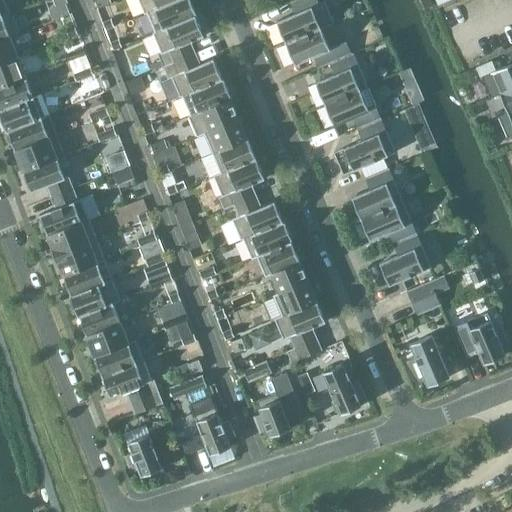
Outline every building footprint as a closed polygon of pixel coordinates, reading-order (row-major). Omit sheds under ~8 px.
[(0,0),(0,18),(3,17),(3,18),(11,15),(4,0),(0,0)] [(103,0),(96,3),(98,10),(107,7),(103,0)] [(138,0),(145,15),(147,14),(147,13),(177,0),(138,0)] [(156,33),(196,16),(196,17),(197,16),(190,0),(177,0),(147,13),(147,14),(155,32),(156,33)] [(286,43),(321,29),(335,24),(325,1),(319,4),(317,0),(296,0),(291,2),(296,14),(277,22),(286,43)] [(429,0),(426,0),(422,2),(425,10),(433,7),(429,0)] [(66,4),(58,7),(49,10),(53,21),(70,14),(66,4)] [(0,18),(0,41),(11,37),(20,34),(13,14),(11,15),(3,18),(3,17),(0,18)] [(156,33),(155,32),(153,33),(162,53),(159,54),(162,62),(164,67),(173,63),(196,53),(191,42),(204,36),(196,17),(196,16),(156,33)] [(103,23),(106,30),(114,27),(112,20),(103,23)] [(75,28),(67,31),(70,38),(78,34),(75,28)] [(330,63),(352,54),(346,42),(330,49),(321,29),(286,43),(295,65),(314,57),(319,68),(330,64),(330,63)] [(0,64),(19,57),(11,37),(0,41),(0,64)] [(111,43),(114,50),(122,47),(120,40),(111,43)] [(83,48),(75,51),(78,58),(86,55),(83,48)] [(201,64),(196,53),(173,63),(164,67),(169,79),(172,78),(181,98),(183,97),(183,96),(222,79),(222,78),(214,59),(201,64)] [(325,104),(367,86),(353,53),(352,54),(330,63),(330,64),(335,75),(316,83),(325,104)] [(0,87),(26,78),(19,57),(0,64),(0,87)] [(485,65),(489,73),(496,70),(492,61),(485,65)] [(162,62),(151,66),(153,71),(164,67),(162,62)] [(500,93),(511,88),(511,63),(496,70),(489,73),(482,76),(491,98),(501,94),(500,93)] [(489,73),(485,65),(477,68),(480,77),(482,76),(489,73)] [(91,68),(74,75),(77,81),(94,75),(91,68)] [(130,69),(122,72),(125,79),(133,76),(130,69)] [(406,70),(399,73),(404,84),(410,81),(406,70)] [(0,110),(34,98),(34,97),(26,78),(0,87),(0,110)] [(183,96),(183,97),(191,115),(191,116),(231,99),(231,100),(232,99),(223,78),(222,78),(222,79),(183,96)] [(139,80),(128,84),(132,95),(144,91),(139,80)] [(96,86),(87,89),(91,98),(100,94),(96,86)] [(358,129),(381,119),(367,86),(325,104),(335,126),(353,118),(358,129)] [(509,113),(511,111),(511,88),(500,93),(501,94),(508,112),(509,113)] [(8,132),(8,131),(49,115),(42,94),(34,97),(34,98),(0,110),(0,115),(7,132),(8,132)] [(191,116),(191,115),(188,116),(197,138),(205,134),(204,134),(239,119),(231,100),(231,99),(191,116)] [(92,122),(101,118),(109,115),(107,108),(90,115),(92,122)] [(511,111),(509,113),(508,112),(499,116),(508,138),(511,136),(511,111)] [(15,151),(57,135),(49,115),(8,131),(8,132),(15,151)] [(204,134),(205,134),(213,153),(248,139),(239,119),(204,134)] [(381,119),(358,129),(363,140),(334,152),(344,175),(361,167),(384,158),(396,153),(381,119)] [(94,139),(89,121),(66,128),(71,145),(94,139)] [(161,121),(152,125),(155,131),(163,127),(161,121)] [(144,128),(146,134),(155,131),(152,125),(144,128)] [(114,128),(106,132),(109,138),(117,135),(114,128)] [(23,172),(57,158),(58,159),(65,156),(57,135),(15,151),(23,172)] [(213,153),(221,173),(256,159),(248,139),(213,153)] [(151,146),(154,154),(168,149),(166,143),(165,140),(151,146)] [(154,154),(152,155),(158,169),(159,168),(168,165),(170,172),(172,171),(183,166),(175,146),(172,147),(168,149),(154,154)] [(58,159),(57,158),(23,172),(31,192),(46,187),(51,198),(74,189),(69,176),(65,178),(58,159)] [(384,158),(361,167),(366,178),(388,169),(384,158)] [(221,173),(214,176),(222,196),(219,197),(225,210),(234,206),(257,196),(252,185),(265,179),(256,159),(221,173)] [(159,168),(162,175),(170,172),(168,165),(159,168)] [(130,167),(114,173),(118,185),(134,178),(130,167)] [(361,219),(403,201),(389,168),(388,169),(366,178),(371,190),(352,198),(361,219)] [(167,188),(170,195),(187,188),(184,182),(167,188)] [(40,215),(48,236),(90,220),(82,199),(79,200),(74,189),(51,198),(55,209),(40,215)] [(234,206),(239,217),(232,219),(241,241),(244,240),(243,239),(283,222),(283,221),(275,201),(262,207),(257,196),(234,206)] [(403,201),(361,219),(370,241),(389,233),(394,244),(417,234),(403,201)] [(147,213),(139,216),(141,223),(150,220),(147,213)] [(188,214),(177,219),(180,227),(191,223),(188,214)] [(98,240),(90,220),(48,236),(53,248),(51,249),(54,257),(98,240)] [(243,239),(244,240),(252,259),(257,257),(292,243),(293,242),(284,221),(283,221),(283,222),(243,239)] [(191,223),(180,227),(184,236),(195,231),(191,223)] [(155,233),(147,236),(138,239),(141,246),(157,240),(155,233)] [(417,234),(394,244),(398,255),(380,263),(389,285),(432,268),(417,234)] [(59,264),(64,276),(105,260),(98,240),(54,257),(57,265),(59,264)] [(292,243),(257,257),(266,277),(272,274),(300,262),(292,243)] [(163,253),(154,256),(146,260),(148,266),(165,260),(163,253)] [(113,279),(105,260),(64,276),(71,296),(113,279)] [(272,274),(280,293),(280,294),(309,282),(300,262),(272,274)] [(200,272),(202,279),(219,273),(217,266),(200,272)] [(148,269),(140,272),(144,282),(152,279),(148,269)] [(481,269),(469,273),(474,285),(485,280),(481,269)] [(170,273),(150,281),(152,288),(173,280),(170,273)] [(79,317),(114,304),(121,301),(113,279),(71,296),(70,296),(78,318),(79,317)] [(436,293),(431,281),(407,291),(412,303),(436,293)] [(282,316),(317,301),(309,282),(280,294),(280,293),(274,296),(282,316)] [(208,293),(210,299),(218,296),(216,289),(208,293)] [(178,293),(170,297),(173,303),(181,300),(178,293)] [(412,303),(418,316),(441,306),(436,293),(412,303)] [(181,301),(159,310),(164,321),(166,320),(177,316),(186,313),(181,301)] [(317,301),(282,316),(275,319),(284,340),(290,337),(295,348),(295,349),(318,339),(313,328),(326,322),(317,301)] [(121,323),(114,304),(79,317),(87,336),(121,323)] [(232,306),(225,310),(227,316),(235,313),(232,306)] [(215,313),(218,319),(226,316),(224,310),(215,313)] [(188,319),(186,313),(177,316),(166,320),(168,327),(188,319)] [(467,356),(478,352),(484,365),(506,355),(502,346),(509,343),(502,326),(495,330),(488,313),(455,327),(467,356)] [(180,323),(176,325),(182,339),(186,337),(192,335),(187,321),(180,323)] [(129,343),(121,323),(87,336),(95,357),(129,343)] [(223,333),(226,340),(234,337),(231,330),(223,333)] [(192,335),(186,337),(188,344),(197,341),(194,334),(192,335)] [(417,361),(410,364),(417,380),(424,377),(428,387),(450,377),(432,335),(410,344),(417,361)] [(235,353),(246,349),(242,338),(232,342),(235,353)] [(318,339),(295,349),(295,348),(287,351),(292,363),(323,350),(318,339)] [(103,377),(144,361),(136,340),(129,343),(95,357),(103,377)] [(199,360),(188,364),(193,375),(204,371),(199,360)] [(244,370),(249,383),(272,373),(267,360),(244,370)] [(126,392),(130,403),(159,392),(157,386),(154,379),(152,380),(144,361),(103,377),(111,397),(126,392)] [(322,373),(340,415),(362,406),(359,399),(366,396),(359,380),(352,384),(344,364),(322,373)] [(170,387),(175,400),(208,387),(203,375),(170,387)] [(134,415),(164,403),(159,392),(130,403),(134,415)] [(254,417),(260,433),(268,431),(270,437),(292,429),(278,393),(256,401),(261,414),(254,417)] [(194,414),(210,456),(231,447),(228,440),(236,437),(230,421),(222,424),(215,406),(194,414)] [(150,435),(128,443),(132,453),(125,456),(131,472),(138,469),(141,477),(163,469),(150,435)]
